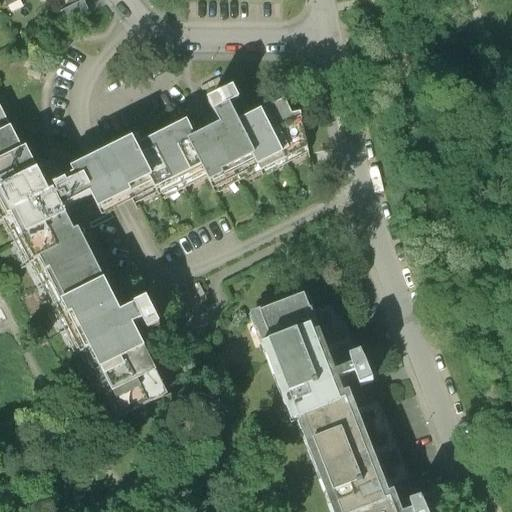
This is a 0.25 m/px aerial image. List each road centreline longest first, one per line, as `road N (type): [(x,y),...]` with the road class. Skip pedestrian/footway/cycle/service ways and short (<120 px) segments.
road 1 (residential): [(482,511),(365,206),(321,38)]
road 2 (residential): [(123,0),(157,34),(178,41),(321,38)]
